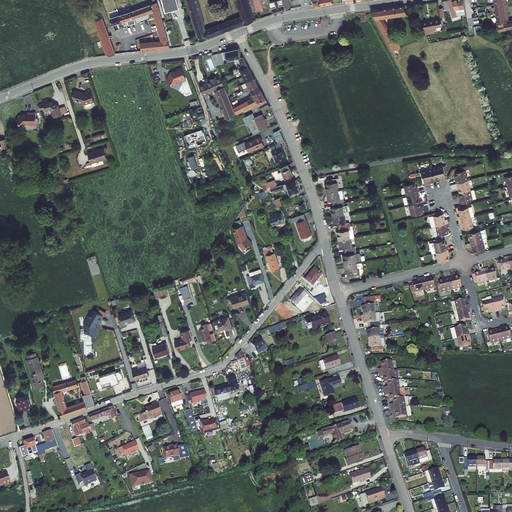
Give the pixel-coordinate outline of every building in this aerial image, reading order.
[(188,0),(200,40),(254,20),(247,0),(188,0)] [(290,10),(287,0),(271,0),(270,0),(274,13),(290,10)] [(463,0),(450,0),(447,0),(448,5),(452,18),(459,16),(458,14),(463,13),(463,14),(465,14),(463,0)] [(486,0),(487,2),(492,1),(497,33),(511,30),(511,22),(505,23),(500,0),(486,0)] [(141,43),(142,51),(170,47),(157,2),(110,19),(113,26),(134,18),(153,11),(161,40),(141,43)] [(403,5),(371,9),(393,51),(401,48),(397,38),(395,39),(382,18),(407,15),(403,5)] [(95,20),(107,55),(116,54),(102,18),(95,20)] [(442,23),(421,25),(422,32),(423,34),(445,30),(442,23)] [(239,57),(242,69),(248,66),(243,56),(241,57),(238,48),(219,53),(221,60),(227,58),(228,60),(239,57)] [(240,70),(243,76),(251,72),(248,66),(242,69),(240,70)] [(186,78),(182,67),(177,69),(177,70),(171,72),(170,74),(169,74),(167,80),(177,85),(179,81),(186,78)] [(254,78),(251,72),(243,76),(246,82),(254,78)] [(229,98),(221,77),(208,83),(211,92),(215,90),(220,102),(229,98)] [(246,92),(251,89),(258,85),(254,78),(246,82),(242,84),(246,92)] [(204,84),(199,86),(203,95),(208,93),(204,84)] [(258,85),(251,89),(253,94),(258,92),(260,90),(261,90),(258,85)] [(85,104),(94,101),(91,90),(87,91),(87,92),(85,93),(76,91),(75,95),(76,102),(83,104),(83,103),(85,104)] [(266,99),(261,90),(260,90),(261,91),(258,92),(253,94),(255,97),(248,101),(251,107),(251,106),(255,105),(258,103),(266,99)] [(222,111),(224,110),(227,118),(236,115),(233,108),(230,101),(229,98),(220,102),(221,105),(220,105),(222,111)] [(42,101),(43,104),(39,105),(41,110),(44,109),(45,109),(45,110),(50,109),(52,110),(53,113),(51,114),(53,117),(61,115),(59,108),(58,105),(51,101),(48,102),(47,99),(42,101)] [(251,106),(253,110),(260,106),(267,102),(266,99),(258,103),(258,104),(255,106),(255,105),(251,106)] [(248,101),(241,104),(244,110),(251,107),(248,101)] [(244,110),(241,104),(234,108),(233,108),(236,115),(244,110)] [(61,115),(67,113),(65,106),(59,108),(61,115)] [(36,123),(38,123),(38,118),(36,118),(36,113),(36,112),(28,112),(27,113),(27,114),(21,114),(16,120),(23,127),(26,124),(29,124),(29,125),(36,125),(36,123)] [(254,113),(246,116),(254,134),(261,131),(261,130),(268,127),(266,122),(264,119),(262,114),(255,117),(254,113)] [(185,122),(174,126),(177,135),(187,131),(188,134),(186,134),(190,148),(209,142),(205,128),(191,133),(190,128),(187,129),(185,122)] [(273,132),(278,144),(279,143),(284,141),(280,129),(273,132)] [(245,143),(249,152),(264,145),(260,136),(245,143)] [(277,162),(286,158),(279,143),(278,144),(270,147),(277,162)] [(91,163),(107,158),(104,148),(97,150),(97,151),(88,153),(91,163)] [(284,177),(285,179),(293,175),(288,164),(280,167),(282,171),(278,173),(280,179),(284,177)] [(444,167),(422,172),(425,184),(429,183),(429,180),(441,177),(442,179),(446,178),(444,167)] [(465,168),(454,170),(456,178),(454,179),(456,186),(458,185),(462,199),(460,199),(462,203),(473,200),(465,168)] [(340,183),(339,178),(328,180),(329,184),(326,185),(329,202),(334,201),(335,207),(331,208),(334,225),(338,225),(340,231),(337,231),(340,249),(343,248),(345,254),(342,254),(345,272),(347,272),(348,276),(360,274),(360,270),(358,271),(356,262),(361,261),(360,253),(357,253),(356,246),(352,246),(350,230),(351,229),(350,222),(347,222),(345,214),(349,213),(348,205),(345,205),(342,190),(339,190),(338,184),(340,183)] [(289,195),(300,191),(296,179),(277,186),(271,188),(271,190),(272,192),(287,187),(289,195)] [(412,216),(424,213),(423,209),(421,210),(417,197),(420,196),(418,189),(416,189),(413,181),(404,183),(412,216)] [(474,217),(471,207),(458,210),(460,216),(457,216),(459,224),(461,224),(463,230),(473,227),(471,218),(474,217)] [(443,212),(430,216),(435,236),(448,233),(447,227),(448,226),(446,217),(444,217),(443,212)] [(273,225),(284,221),(281,213),(276,214),(275,214),(274,213),(270,214),(273,225)] [(295,216),(297,222),(306,219),(304,213),(295,216)] [(296,222),(301,238),(312,235),(310,229),(309,229),(308,226),(309,226),(306,219),(296,222)] [(243,225),(233,228),(238,243),(244,250),(248,246),(252,243),(248,239),(247,239),(243,225)] [(480,231),(469,234),(471,239),(468,240),(470,248),(473,248),(474,254),(485,251),(480,231)] [(443,240),(429,244),(431,253),(436,252),(438,262),(448,259),(447,254),(449,253),(447,244),(445,245),(443,240)] [(271,272),(280,269),(275,252),(274,253),(272,247),(263,250),(265,256),(266,256),(271,272)] [(511,269),(511,257),(511,256),(503,258),(504,261),(499,262),(501,272),(511,269)] [(305,279),(312,285),(321,274),(314,268),(305,279)] [(481,273),(472,275),(475,284),(497,278),(495,269),(488,271),(488,269),(480,270),(481,273)] [(265,281),(262,272),(248,277),(250,284),(253,283),(254,284),(265,281)] [(445,280),(438,282),(441,293),(461,288),(459,277),(453,279),(452,276),(444,278),(445,280)] [(187,285),(188,288),(196,285),(193,277),(191,278),(193,284),(187,285)] [(418,282),(412,283),(414,293),(435,288),(432,278),(426,279),(425,277),(417,279),(418,282)] [(154,290),(156,298),(167,295),(164,287),(154,290)] [(300,289),(290,300),(295,305),(299,301),(306,294),(300,289)] [(189,290),(182,292),(186,304),(192,302),(189,290)] [(227,298),(231,309),(249,303),(246,292),(227,298)] [(299,301),(301,303),(308,296),(306,294),(299,301)] [(328,299),(325,294),(316,298),(321,303),(328,299)] [(376,305),(375,296),(363,298),(364,306),(361,306),(363,323),(368,323),(368,331),(366,331),(368,348),(371,348),(371,351),(382,350),(382,346),(383,346),(381,329),(380,329),(379,322),(375,322),(374,305),(376,305)] [(502,296),(482,301),(485,311),(490,310),(491,312),(499,310),(499,308),(505,306),(502,296)] [(314,307),(321,303),(316,298),(310,301),(314,307)] [(465,299),(450,303),(453,312),(457,311),(460,322),(470,320),(468,314),(471,314),(468,304),(466,304),(465,299)] [(105,316),(107,313),(101,309),(99,312),(96,310),(94,314),(91,312),(85,321),(84,322),(84,325),(85,326),(85,332),(91,332),(90,335),(96,335),(97,325),(97,324),(96,324),(97,322),(98,323),(98,322),(99,322),(104,315),(105,316)] [(126,324),(126,323),(135,320),(132,310),(118,314),(122,325),(126,324)] [(313,329),(329,324),(325,313),(305,320),(306,321),(305,322),(306,327),(311,325),(313,329)] [(222,318),(225,328),(226,328),(226,329),(232,328),(228,316),(222,318)] [(214,321),(217,331),(225,328),(222,318),(214,321)] [(207,339),(208,343),(212,341),(212,340),(216,338),(211,323),(207,324),(207,323),(202,325),(203,328),(201,328),(205,340),(207,339)] [(269,333),(285,327),(283,323),(268,328),(269,333)] [(465,325),(455,328),(460,348),(470,346),(469,341),(471,340),(469,331),(467,331),(465,325)] [(494,331),(487,333),(490,343),(511,338),(508,328),(502,329),(502,327),(493,329),(494,331)] [(181,339),(184,348),(191,346),(189,340),(193,339),(190,329),(180,332),(182,339),(181,339)] [(326,336),(329,347),(338,344),(334,333),(326,336)] [(251,344),(258,354),(264,350),(264,351),(267,349),(259,338),(251,344)] [(181,339),(174,341),(177,350),(184,348),(181,339)] [(157,354),(158,357),(170,353),(166,343),(152,347),(155,355),(157,354)] [(235,357),(236,361),(244,359),(241,350),(237,355),(237,356),(235,357)] [(37,356),(31,354),(28,359),(27,359),(28,361),(27,362),(29,363),(31,371),(30,372),(31,373),(34,384),(36,383),(37,387),(43,386),(41,378),(44,377),(40,363),(41,361),(39,360),(38,356),(37,356)] [(319,362),(322,371),(340,365),(337,355),(319,362)] [(236,361),(240,372),(247,370),(244,359),(236,361)] [(395,381),(392,361),(381,363),(382,369),(378,369),(379,377),(383,377),(384,383),(386,383),(387,387),(384,388),(385,396),(388,396),(389,400),(393,400),(394,405),(389,405),(390,412),(395,411),(396,419),(408,416),(405,398),(401,398),(398,381),(395,381)] [(132,371),(135,380),(146,377),(143,367),(139,368),(132,371)] [(99,376),(103,387),(119,382),(119,380),(123,379),(121,371),(116,372),(116,371),(99,376)] [(213,389),(215,396),(216,395),(227,392),(237,390),(234,377),(227,379),(228,385),(213,389)] [(320,383),(324,397),(334,394),(332,388),(340,385),(337,377),(320,383)] [(62,391),(78,385),(77,380),(53,386),(62,417),(71,414),(69,407),(67,408),(62,391)] [(95,405),(87,380),(82,381),(86,394),(83,395),(85,401),(87,408),(95,405)] [(113,385),(115,393),(128,389),(126,382),(124,382),(126,387),(122,388),(121,383),(113,385)] [(190,394),(192,403),(201,401),(202,405),(207,403),(204,390),(190,394)] [(167,394),(172,407),(182,404),(178,391),(167,394)] [(216,395),(218,401),(229,398),(227,392),(216,395)] [(17,398),(20,410),(31,406),(27,395),(17,398)] [(331,406),(334,414),(343,411),(344,412),(359,407),(355,398),(331,406)] [(160,414),(156,402),(152,404),(152,405),(143,408),(145,412),(139,415),(141,422),(152,418),(154,419),(156,418),(157,416),(160,415),(160,414)] [(83,410),(81,403),(73,406),(75,412),(83,410)] [(88,416),(90,422),(109,414),(111,419),(117,417),(112,406),(88,416)] [(192,430),(196,429),(190,410),(189,410),(185,411),(192,430)] [(70,423),(76,437),(84,434),(85,436),(91,433),(87,422),(85,423),(83,418),(70,423)] [(200,422),(203,433),(216,430),(213,420),(205,422),(205,421),(200,422)] [(331,433),(334,443),(342,440),(340,433),(351,429),(348,421),(321,431),(323,436),(331,433)] [(68,441),(70,448),(74,446),(72,440),(71,437),(68,439),(68,435),(65,429),(55,433),(59,445),(68,441)] [(44,447),(56,443),(51,430),(42,433),(46,443),(35,447),(36,450),(43,448),(44,447)] [(75,447),(80,445),(77,438),(72,440),(74,446),(75,447)] [(22,457),(37,452),(36,450),(35,447),(32,439),(25,441),(25,442),(23,443),(24,446),(19,448),(22,457)] [(124,454),(125,456),(139,450),(135,441),(118,449),(121,455),(123,454),(124,454)] [(171,446),(163,448),(165,458),(173,457),(174,461),(180,460),(179,458),(189,457),(185,445),(177,446),(177,444),(171,445),(171,446)] [(347,465),(363,459),(361,453),(359,454),(356,446),(347,449),(349,457),(346,459),(345,459),(347,465)] [(424,448),(404,455),(408,467),(432,459),(429,449),(425,451),(424,448)] [(469,459),(461,458),(461,468),(466,468),(466,470),(511,470),(511,473),(511,472),(511,460),(493,460),(493,462),(485,462),(486,457),(469,457),(469,459)] [(96,480),(92,471),(93,470),(90,464),(85,466),(88,472),(80,476),(85,486),(96,480)] [(438,467),(425,472),(429,483),(428,484),(431,492),(423,495),(424,499),(427,498),(430,497),(431,500),(434,509),(437,508),(438,511),(450,511),(445,496),(443,496),(441,489),(445,488),(438,467)] [(349,475),(352,484),(370,478),(367,469),(349,475)] [(132,487),(152,482),(149,470),(139,473),(138,473),(136,474),(136,473),(129,475),(132,487)] [(0,486),(2,486),(7,485),(7,484),(10,483),(6,471),(0,473),(0,486)] [(300,478),(302,485),(313,482),(311,475),(309,475),(305,477),(300,478)] [(361,499),(363,505),(378,500),(378,499),(380,498),(384,497),(381,488),(364,493),(366,497),(361,499)]
